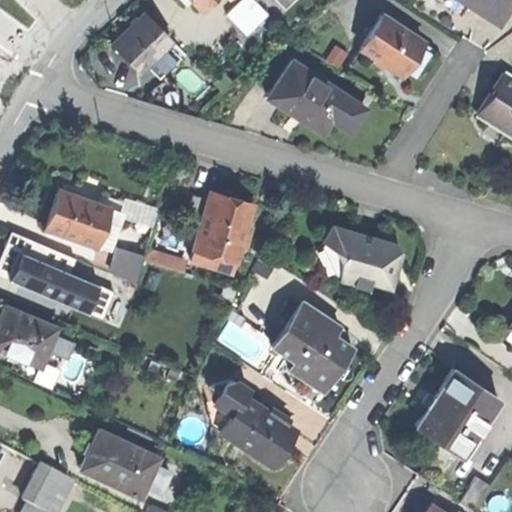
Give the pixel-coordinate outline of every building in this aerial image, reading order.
[(107,30),(133,59),(140,52),(161,33),(166,29),(140,0),(123,16),(107,30)] [(229,0),(224,5),(244,26),(265,7),(258,0),(229,0)] [(452,0),(453,0),(452,0),(476,0),(499,13),(506,0),(452,0)] [(358,40),(399,66),(409,51),(421,32),(380,6),(358,40)] [(171,34),(166,29),(161,33),(166,38),(171,34)] [(166,38),(161,33),(140,52),(153,67),(175,47),(166,38)] [(288,99),(321,120),(331,106),(343,87),(288,52),(263,90),(285,104),(288,99)] [(511,73),(500,66),(474,106),(490,116),(511,130),(511,73)] [(50,199),(43,219),(94,236),(97,226),(108,230),(113,217),(118,203),(98,196),(56,182),(50,199)] [(101,187),(98,196),(118,203),(113,217),(146,228),(154,205),(101,187)] [(182,218),(197,223),(205,194),(190,190),(182,218)] [(225,197),(206,191),(205,194),(197,223),(192,241),(234,253),(247,203),(225,197)] [(7,223),(0,241),(0,268),(99,309),(110,282),(65,263),(71,249),(7,223)] [(387,286),(398,248),(394,242),(362,233),(330,223),(319,240),(336,252),(337,273),(337,279),(364,287),(366,280),(387,286)] [(107,265),(133,273),(140,252),(141,247),(116,239),(107,265)] [(141,247),(140,252),(187,267),(191,255),(144,240),(141,247)] [(309,255),(317,273),(337,273),(336,252),(319,240),(309,255)] [(231,263),(234,253),(192,241),(189,251),(231,263)] [(198,301),(201,294),(175,285),(173,293),(198,301)] [(285,359),(319,382),(335,359),(349,338),(330,326),(335,318),(299,293),(269,338),(290,352),(285,359)] [(0,302),(0,341),(36,356),(50,319),(2,299),(0,302)] [(429,391),(411,417),(458,449),(495,391),(449,362),(429,391)] [(211,389),(229,402),(240,387),(238,369),(207,375),(211,389)] [(229,402),(217,420),(260,449),(270,433),(279,438),(290,421),(274,410),(271,414),(263,409),(266,404),(240,387),(229,402)] [(274,410),(266,404),(263,409),(271,414),(274,410)] [(86,441),(77,461),(135,487),(145,465),(153,447),(95,420),(86,441)] [(274,446),(279,438),(270,433),(260,449),(269,455),(274,446)] [(20,494),(48,509),(66,472),(39,458),(20,494)] [(159,472),(145,465),(135,487),(149,494),(159,472)] [(410,511),(447,511),(422,495),(410,511)]
